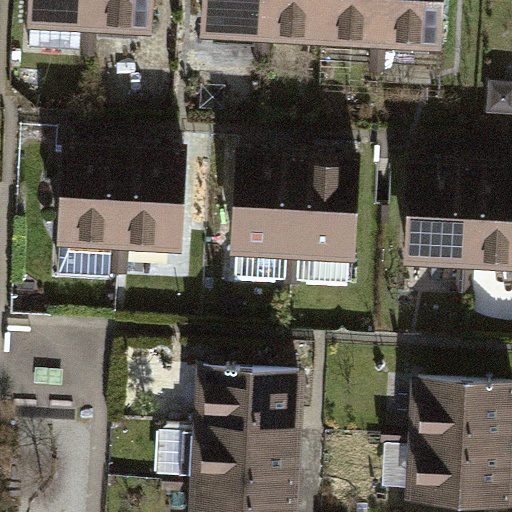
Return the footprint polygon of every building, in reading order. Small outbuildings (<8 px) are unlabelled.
[(33,0),(33,25),(96,28),(97,0),(33,0)] [(97,0),(96,28),(160,30),(160,0),(97,0)] [(205,0),(204,33),(268,35),(268,0),(205,0)] [(268,0),(268,35),(331,38),(332,0),(268,0)] [(332,0),(331,38),(395,40),(396,0),(332,0)] [(396,0),(395,40),(458,43),(459,0),(396,0)] [(60,261),(124,264),(128,154),(65,151),(60,261)] [(124,264),(187,266),(192,156),(128,154),(124,264)] [(230,269),(294,271),(298,161),(235,158),(230,269)] [(294,271),(358,274),(362,163),(298,161),(294,271)] [(404,275),(467,277),(472,167),(408,164),(404,275)] [(467,277),(511,279),(511,168),(472,167),(467,277)] [(205,366),(201,425),(303,431),(307,373),(205,366)] [(511,380),(423,375),(419,440),(511,445),(511,380)] [(201,425),(198,483),(300,490),(303,431),(201,425)] [(511,445),(419,440),(415,505),(511,510),(511,445)] [(198,483),(195,511),(298,511),(300,490),(198,483)]
